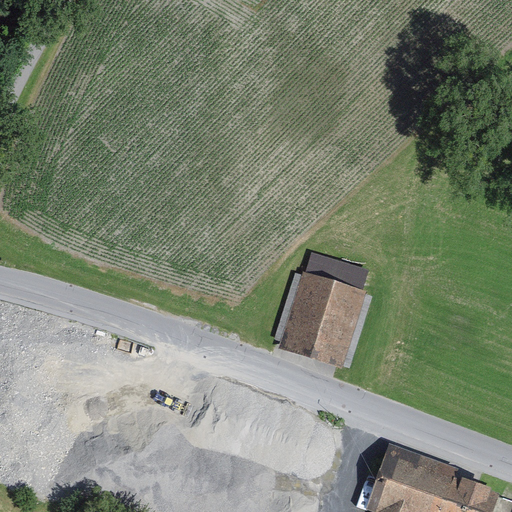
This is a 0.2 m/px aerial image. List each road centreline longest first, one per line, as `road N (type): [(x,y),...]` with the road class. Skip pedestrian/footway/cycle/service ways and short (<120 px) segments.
road 1 (tertiary): [(511,457),(0,276)]
road 2 (unclassified): [(0,123),(62,0)]
